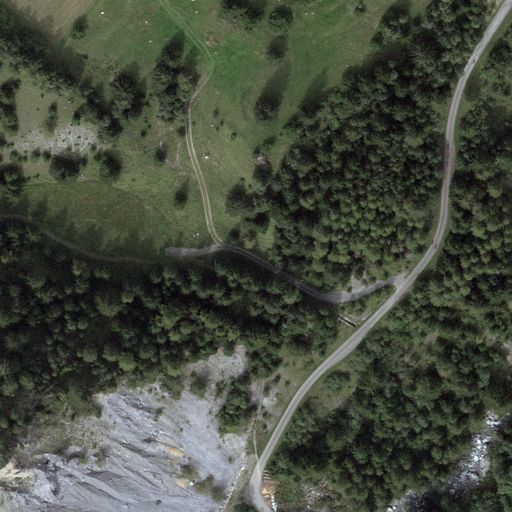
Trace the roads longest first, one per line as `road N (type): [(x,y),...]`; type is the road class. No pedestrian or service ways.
road 1 (track): [(508,0),(458,93),(442,226),(411,277)]
road 2 (track): [(411,277),(308,384),(281,426),(257,476),(268,511)]
road 3 (track): [(411,277),(336,300),(222,246)]
road 4 (track): [(222,246),(190,150),(186,103),(206,78)]
